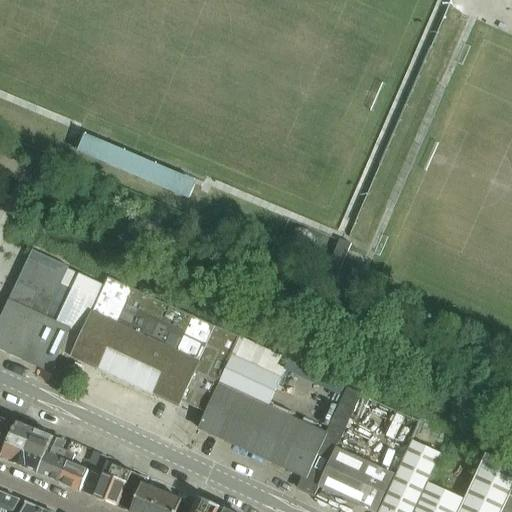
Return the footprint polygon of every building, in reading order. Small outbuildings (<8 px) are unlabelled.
[(193,195),(199,176),(85,138),(79,157),(193,195)] [(0,322),(0,350),(26,363),(46,318),(68,270),(69,268),(33,251),(0,322)] [(46,318),(26,363),(51,374),(61,353),(71,330),(82,335),(104,288),(68,270),(46,318)] [(221,387),(242,340),(109,278),(104,288),(82,335),(72,358),(180,408),(183,403),(207,414),(220,386),(221,387)] [(337,450),(362,395),(348,389),(345,394),(326,435),(267,408),(290,362),(242,340),(221,387),(220,386),(207,414),(199,430),(303,478),(298,489),(315,497),(320,488),(337,450)] [(0,459),(16,427),(0,419),(0,459)] [(0,459),(21,468),(36,432),(17,424),(16,427),(0,459)] [(42,476),(57,440),(36,432),(21,468),(42,476)] [(72,465),(60,460),(66,444),(57,440),(42,476),(64,486),(72,465)] [(415,511),(428,484),(442,456),(413,442),(380,511),(415,511)] [(372,511),(377,511),(394,476),(337,450),(320,488),(372,511)] [(109,460),(95,454),(88,471),(101,477),(109,460)] [(503,511),(511,496),(511,494),(511,467),(486,455),(465,501),(460,511),(503,511)] [(108,463),(93,498),(99,501),(114,507),(118,509),(133,474),(108,463)] [(80,493),(89,473),(72,465),(64,486),(80,493)] [(190,511),(193,507),(144,486),(146,480),(133,474),(124,496),(131,498),(125,511),(127,511),(190,511)] [(460,511),(465,501),(428,484),(415,511),(460,511)] [(0,511),(16,511),(20,502),(0,493),(0,511)] [(511,511),(511,496),(503,511),(511,511)] [(221,511),(198,500),(192,511),(221,511)]
